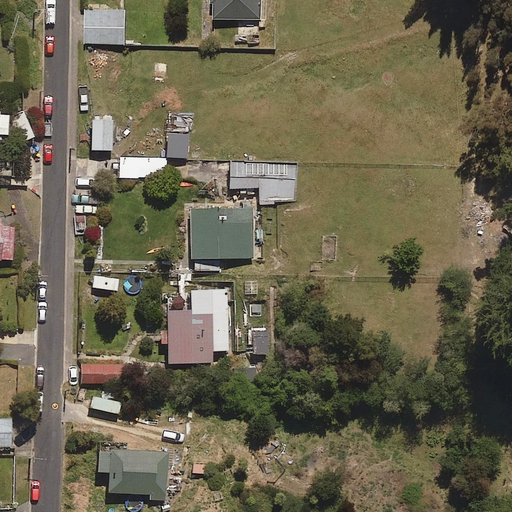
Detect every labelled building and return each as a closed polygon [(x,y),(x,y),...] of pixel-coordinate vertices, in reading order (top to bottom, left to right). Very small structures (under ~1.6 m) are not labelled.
[(261,18),(261,0),(210,0),(210,18),(261,18)] [(124,43),(125,11),(85,10),(84,42),(124,43)] [(110,151),(110,121),(90,121),(90,151),(110,151)] [(186,158),(187,134),(168,134),(167,158),(186,158)] [(165,178),(165,159),(118,159),(118,178),(165,178)] [(296,199),(296,165),(230,163),(230,188),(259,189),(259,199),(296,199)] [(253,258),(251,209),(189,211),(190,260),(253,258)] [(0,227),(0,261),(9,262),(11,229),(0,227)] [(116,290),(116,277),(91,277),(91,289),(116,290)] [(210,352),(227,351),(225,291),(187,292),(188,312),(164,313),(167,365),(211,363),(210,352)] [(123,384),(122,364),(79,365),(80,384),(123,384)] [(0,447),(10,447),(10,419),(0,419),(0,447)] [(164,502),(166,453),(95,450),(95,474),(107,474),(106,494),(149,495),(149,502),(164,502)]
